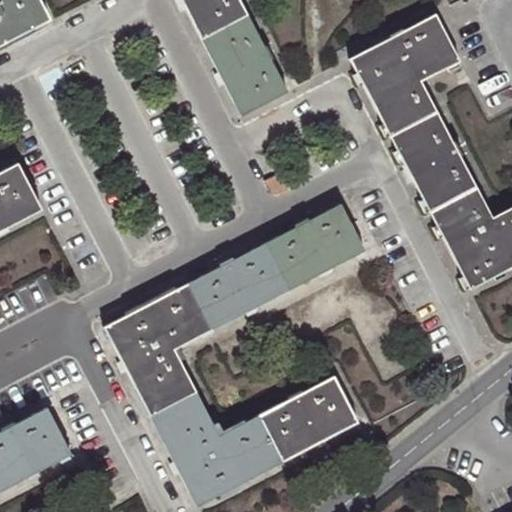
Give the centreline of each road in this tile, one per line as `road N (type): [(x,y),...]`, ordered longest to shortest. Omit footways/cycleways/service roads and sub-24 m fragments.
road 1 (residential): [(254,217),(57,319),(155,511)]
road 2 (residential): [(373,156),(490,393)]
road 3 (residential): [(221,147),(341,90),(373,156)]
road 4 (unclassified): [(490,393),(333,511)]
road 5 (residential): [(150,0),(221,147)]
road 6 (unknown): [(0,495),(96,453),(127,483),(139,481)]
road 7 (residential): [(134,0),(0,67)]
road 8 (residential): [(373,156),(254,217)]
